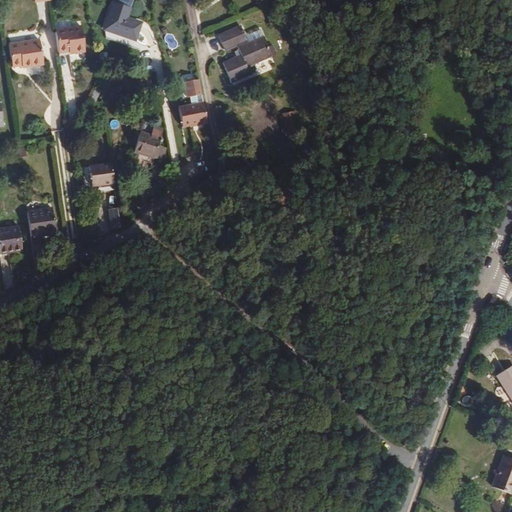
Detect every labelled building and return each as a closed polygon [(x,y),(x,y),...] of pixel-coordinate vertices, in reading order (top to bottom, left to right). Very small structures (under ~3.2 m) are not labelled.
[(135,38),(140,22),(129,18),(123,16),(126,7),(116,3),(107,28),(135,38)] [(129,18),(132,9),(126,7),(123,16),(129,18)] [(287,29),(283,19),(278,22),(283,32),(287,29)] [(56,22),(54,22),(59,56),(62,56),(61,53),(68,52),(74,51),(74,54),(89,52),(85,27),(57,31),(56,22)] [(242,26),(219,36),(226,50),(237,45),(242,56),(225,64),(233,82),(252,72),(249,65),(273,55),(264,36),(250,43),(242,26)] [(44,63),(40,39),(10,44),(13,65),(22,64),(23,67),(44,63)] [(200,87),(199,80),(185,82),(188,98),(190,97),(202,95),(200,87)] [(204,103),(202,95),(190,97),(192,105),(204,103)] [(192,105),(180,108),(184,127),(208,122),(204,103),(192,105)] [(160,139),(163,130),(154,127),(152,135),(160,139)] [(161,161),(165,147),(158,145),(160,139),(152,135),(141,132),(134,152),(161,161)] [(114,182),(110,164),(89,167),(92,186),(114,182)] [(131,202),(129,189),(121,190),(123,203),(131,202)] [(55,230),(50,207),(26,211),(30,234),(55,230)] [(121,227),(118,208),(110,209),(113,228),(121,227)] [(24,252),(19,226),(0,229),(0,247),(1,256),(24,252)] [(511,400),(511,367),(497,376),(511,401),(511,400)] [(411,445),(413,439),(405,436),(403,442),(411,445)] [(511,456),(509,455),(497,484),(511,490),(511,456)]
